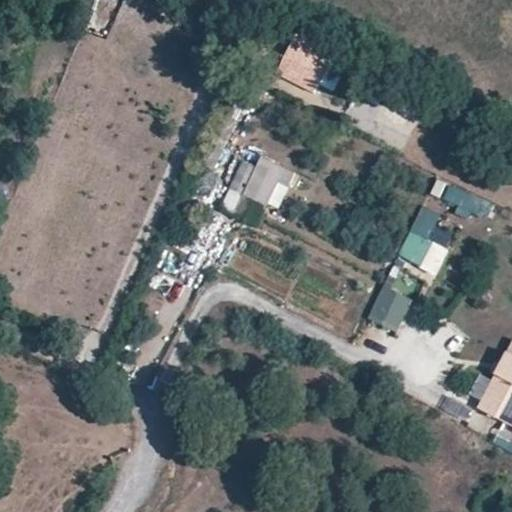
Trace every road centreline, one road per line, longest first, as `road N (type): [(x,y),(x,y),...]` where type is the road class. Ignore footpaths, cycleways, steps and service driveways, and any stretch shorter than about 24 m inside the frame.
road 1 (unknown): [(511,343),(241,206),(184,284),(182,336)]
road 2 (unclassified): [(112,511),(137,473),(146,416),(136,400),(90,371),(0,324)]
road 3 (unknown): [(182,336),(130,301),(0,243)]
